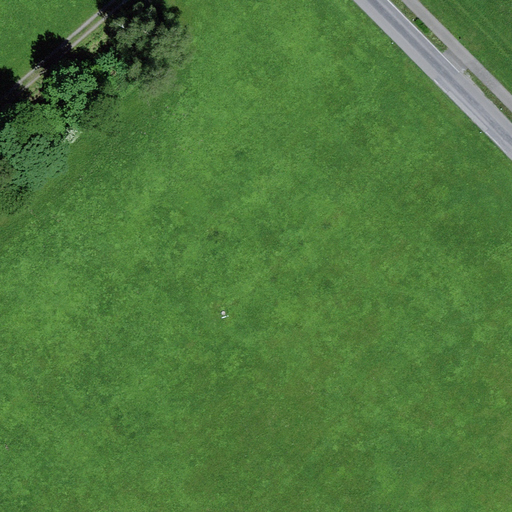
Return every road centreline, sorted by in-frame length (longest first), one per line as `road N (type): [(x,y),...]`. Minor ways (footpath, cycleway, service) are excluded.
road 1 (tertiary): [(371,0),(511,141)]
road 2 (track): [(113,0),(0,97)]
